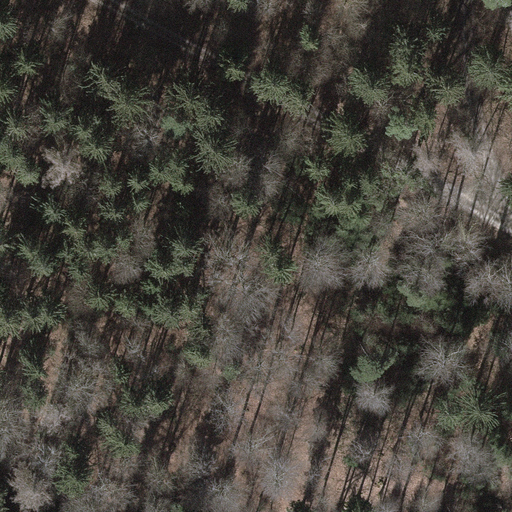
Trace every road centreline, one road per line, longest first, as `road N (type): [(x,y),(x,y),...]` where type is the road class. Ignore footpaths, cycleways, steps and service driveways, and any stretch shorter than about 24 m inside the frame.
road 1 (track): [(105,0),(420,171)]
road 2 (track): [(470,0),(477,109),(511,216)]
